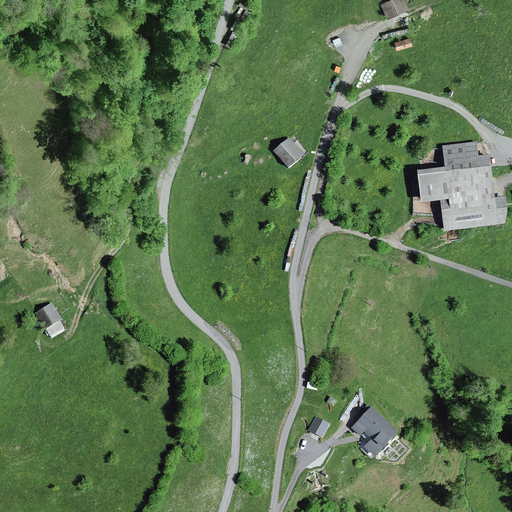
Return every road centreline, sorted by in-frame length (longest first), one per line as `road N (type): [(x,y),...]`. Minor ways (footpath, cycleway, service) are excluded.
road 1 (unclassified): [(231,0),(163,207),(171,286),(226,348),(236,373),(234,464),(223,511)]
road 2 (track): [(51,346),(69,332),(92,278),(122,239),(138,157),(163,146),(180,149)]
road 3 (unclassified): [(274,511),(302,385),(294,300)]
road 4 (unclassified): [(294,300),(311,191),(337,108)]
road 5 (unclassified): [(511,148),(461,111),(410,92),(381,88),(337,108)]
road 6 (unclassified): [(328,227),(511,285)]
road 7 (unclassified): [(337,108),(320,201),(328,227)]
